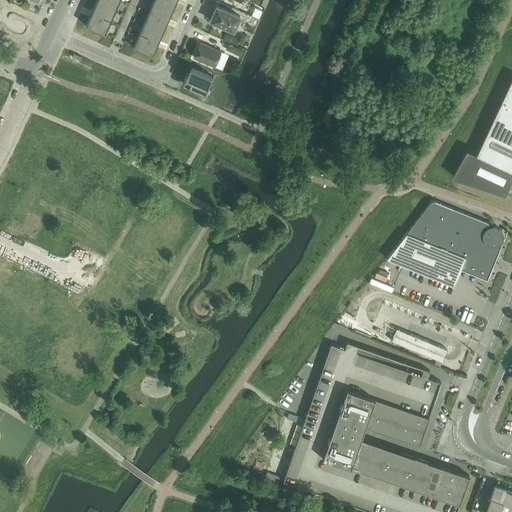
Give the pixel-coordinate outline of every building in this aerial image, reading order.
[(115,12),(120,1),(118,0),(96,0),(95,3),(115,12)] [(133,47),(138,35),(143,24),(148,13),(153,2),(153,0),(119,0),(120,1),(115,12),(110,23),(105,34),(124,42),(133,47)] [(172,11),(176,0),(153,0),(153,2),(172,11)] [(167,22),(172,11),(153,2),(148,13),(167,22)] [(110,23),(115,12),(95,3),(91,14),(110,23)] [(237,23),(240,16),(216,6),(210,21),(217,24),(216,25),(223,28),(224,27),(234,31),(234,30),(236,31),(239,24),(237,23)] [(162,33),(167,22),(148,13),(143,24),(162,33)] [(105,34),(110,23),(91,14),(86,26),(105,34)] [(162,33),(143,24),(138,35),(157,44),(162,33)] [(152,55),(157,44),(138,35),(133,47),(152,55)] [(214,66),(221,52),(200,43),(194,57),(214,66)] [(229,44),(226,50),(239,56),(242,50),(229,44)] [(185,78),(183,83),(188,85),(204,92),(206,87),(211,76),(192,67),(190,66),(188,71),(185,78)] [(511,182),(511,80),(478,153),(468,149),(453,176),(506,194),(511,182)] [(454,285),(461,269),(462,267),(487,277),(499,249),(497,245),(501,242),(503,240),(503,237),(503,235),(503,232),(501,229),(499,228),(497,226),(494,226),(489,226),(488,223),(435,201),(434,201),(433,201),(432,201),(431,201),(430,202),(387,258),(401,264),(454,285)] [(391,340),(442,361),(447,349),(396,328),(391,340)] [(331,343),(309,406),(283,480),(373,511),(456,511),(469,475),(360,437),(365,425),(419,444),(441,382),(331,343)] [(267,472),(265,477),(278,482),(280,476),(267,472)] [(511,511),(511,490),(508,489),(496,485),(486,511),(511,511)]
